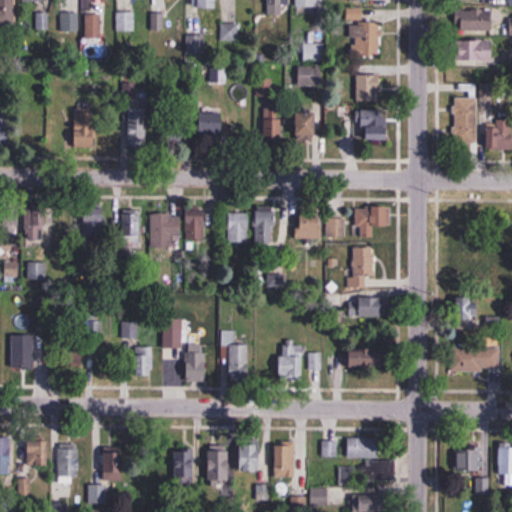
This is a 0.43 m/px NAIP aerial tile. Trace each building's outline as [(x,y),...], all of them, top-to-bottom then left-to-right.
[(14,0),(0,0),(0,24),(14,25),(14,0)] [(82,0),(83,43),(103,43),(102,0),(82,0)] [(184,0),(185,8),(219,8),(218,0),(184,0)] [(267,0),(268,15),(282,15),(282,5),(288,5),(288,0),(267,0)] [(295,0),(296,16),(321,17),(320,0),(295,0)] [(352,5),(347,16),(362,23),(367,11),(352,5)] [(494,31),(494,10),(456,10),(456,31),(494,31)] [(79,31),(79,12),(60,12),(60,31),(79,31)] [(117,12),(117,30),(135,30),(134,12),(117,12)] [(35,29),(43,29),(43,14),(35,14),(35,29)] [(237,24),(221,24),(221,41),(237,41),(237,24)] [(380,25),(351,25),(351,51),(380,51),(380,25)] [(494,59),(494,40),(458,40),(458,59),(494,59)] [(227,83),(227,66),(210,66),(210,83),(227,83)] [(322,87),(322,66),(298,66),(298,87),(322,87)] [(357,101),(381,101),(381,74),(357,74),(357,101)] [(454,143),(477,143),(477,98),(454,98),(454,143)] [(129,144),(147,144),(147,104),(129,104),(129,144)] [(76,147),(96,147),(96,107),(76,107),(76,147)] [(388,108),(362,108),(362,141),(388,141),(388,108)] [(0,145),(9,145),(9,111),(0,111),(0,145)] [(318,112),(296,112),(296,139),(317,139),(318,112)] [(222,113),(199,113),(199,131),(222,131),(222,113)] [(285,122),(269,113),(258,132),(274,142),(285,122)] [(187,140),(187,117),(169,117),(169,140),(187,140)] [(494,150),(511,149),(511,120),(494,120),(494,150)] [(257,242),(277,242),(277,207),(257,207),(257,242)] [(358,238),(374,237),(374,227),(390,226),(390,207),(357,208),(358,238)] [(27,240),(43,240),(43,208),(27,208),(27,240)] [(84,208),(84,237),(106,237),(106,208),(84,208)] [(205,239),(205,209),(186,209),(186,239),(205,239)] [(123,243),(140,243),(140,210),(123,210),(123,243)] [(249,242),(249,211),(228,211),(228,242),(249,242)] [(296,212),(296,239),(321,239),(321,212),(296,212)] [(151,248),(180,248),(180,213),(151,213),(151,248)] [(346,217),(327,217),(327,237),(346,237),(346,217)] [(448,229),(448,250),(477,250),(477,229),(448,229)] [(354,247),(354,277),(375,277),(375,247),(354,247)] [(492,267),(508,267),(508,252),(492,252),(492,267)] [(453,259),(453,285),(479,285),(479,259),(453,259)] [(19,260),(5,260),(5,278),(19,278),(19,260)] [(27,279),(47,279),(47,260),(27,260),(27,279)] [(388,316),(387,297),(351,299),(352,318),(388,316)] [(457,320),(479,320),(479,297),(457,297),(457,320)] [(139,317),(122,317),(122,338),(139,338),(139,317)] [(183,349),(183,318),(163,318),(164,349),(183,349)] [(13,336),(13,369),(35,369),(35,336),(13,336)] [(207,344),(187,344),(187,383),(207,383),(207,344)] [(249,378),(249,345),(227,345),(227,378),(249,378)] [(281,377),(305,377),(305,345),(281,345),(281,377)] [(134,377),(153,377),(153,347),(134,347),(134,377)] [(348,348),(348,369),(385,369),(385,348),(348,348)] [(84,351),(61,351),(61,374),(84,374),(84,351)] [(323,352),(309,352),(309,370),(323,370),(323,352)] [(451,359),(451,374),(482,374),(482,359),(451,359)] [(0,474),(11,475),(11,438),(0,437),(0,474)] [(380,457),(380,437),(348,437),(348,457),(380,457)] [(49,467),(49,442),(18,442),(18,467),(49,467)] [(276,442),(276,478),(296,478),(296,442),(276,442)] [(337,442),(322,442),(322,457),(337,457),(337,442)] [(80,444),(59,443),(59,478),(79,478),(80,444)] [(511,443),(499,444),(499,486),(511,486),(511,443)] [(255,485),(268,485),(268,444),(240,444),(240,473),(255,473),(255,485)] [(104,450),(104,475),(128,475),(128,450),(104,450)] [(480,472),(480,450),(455,450),(455,472),(480,472)] [(209,452),(209,486),(230,486),(230,452),(209,452)] [(195,458),(181,458),(181,485),(195,485),(195,458)] [(339,484),(395,483),(395,465),(339,465),(339,484)] [(484,493),(484,480),(476,480),(476,493),(484,493)] [(19,481),(19,495),(30,495),(30,481),(19,481)] [(328,488),(311,488),(311,506),(328,506),(328,488)] [(354,494),(353,511),(384,511),(384,494),(354,494)] [(307,511),(307,497),(291,497),(291,511),(307,511)]
